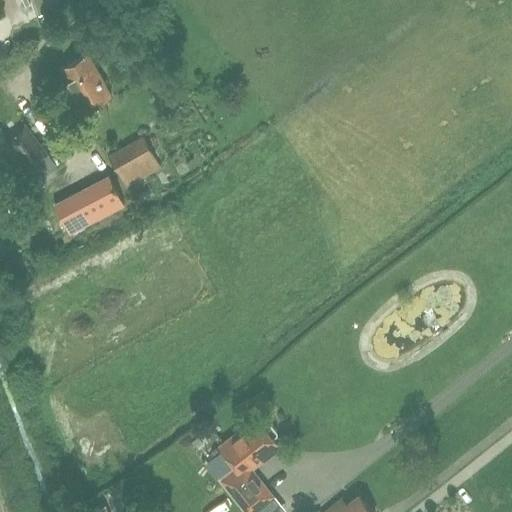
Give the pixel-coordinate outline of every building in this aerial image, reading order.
[(61,3),(60,0),(34,0),(39,14),(56,7),(62,5),(61,3)] [(84,110),(88,108),(90,110),(94,108),(94,105),(111,96),(88,52),(61,67),(67,80),(59,84),(70,103),(78,99),(84,110)] [(36,181),(56,165),(24,125),(4,141),(36,181)] [(127,186),(161,167),(143,135),(109,155),(127,186)] [(70,235),(124,207),(108,176),(54,204),(70,235)] [(264,426),(258,419),(222,447),(239,468),(223,480),(248,511),(252,511),(273,496),(252,470),(281,447),(273,437),(277,434),(278,432),(271,423),(268,423),(264,426)] [(328,511),(372,511),(357,493),(346,502),(344,500),(328,511)]
